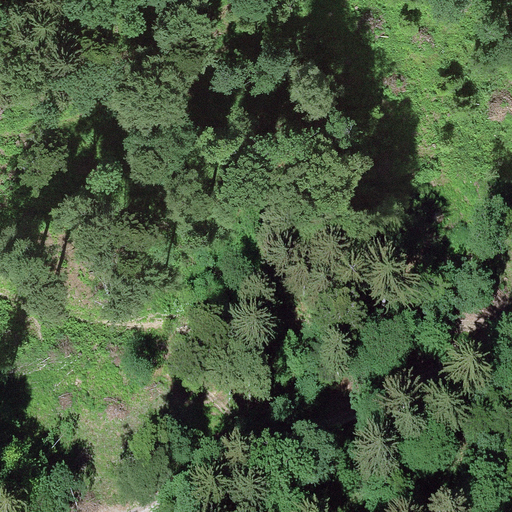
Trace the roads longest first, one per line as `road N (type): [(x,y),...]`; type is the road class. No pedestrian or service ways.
road 1 (track): [(511,329),(132,511)]
road 2 (track): [(0,132),(81,115),(127,87),(329,0)]
